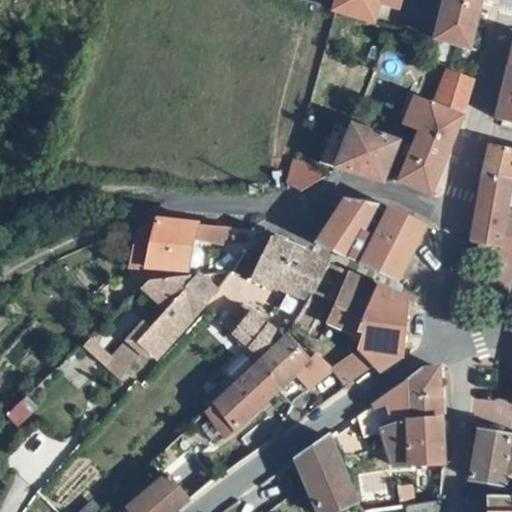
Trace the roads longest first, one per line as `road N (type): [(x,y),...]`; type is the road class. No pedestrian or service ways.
road 1 (tertiary): [(448,340),(295,439),(205,511)]
road 2 (residential): [(186,208),(295,216),(330,194),(419,205),(455,223)]
road 3 (tertiary): [(455,223),(504,0)]
road 4 (track): [(0,226),(75,199),(186,208)]
road 5 (unclassified): [(448,340),(461,383),(450,511)]
road 6 (tertiary): [(448,340),(438,302),(455,223)]
